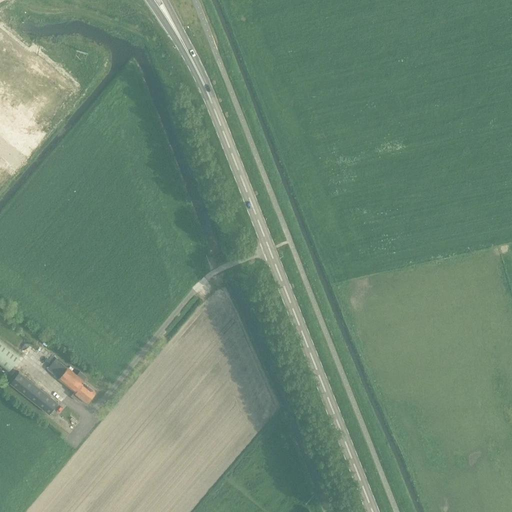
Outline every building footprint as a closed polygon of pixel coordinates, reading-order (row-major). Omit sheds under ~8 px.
[(31,86),(28,90),(38,98),(55,77),(46,69),(43,72),(42,72),(38,68),(30,78),(34,81),(35,82),(31,86)] [(55,77),(38,98),(53,110),(67,93),(63,89),(62,88),(65,85),(55,77)] [(0,337),(0,366),(8,373),(23,355),(0,337)] [(85,382),(84,381),(87,377),(80,372),(77,375),(56,358),(47,369),(75,391),(71,396),(78,402),(82,398),(88,402),(96,392),(84,382),(85,382)] [(20,371),(12,380),(51,412),(59,402),(20,371)]
